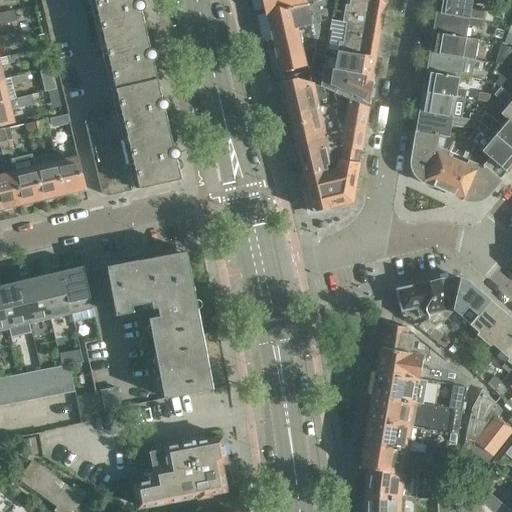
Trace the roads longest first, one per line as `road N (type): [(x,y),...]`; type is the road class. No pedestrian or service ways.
road 1 (residential): [(367,236),(406,0)]
road 2 (secondary): [(269,266),(225,88),(210,63)]
road 3 (secondary): [(210,63),(247,272)]
road 4 (residential): [(0,245),(191,202)]
road 5 (secondary): [(284,409),(289,382),(269,266)]
road 6 (secondary): [(247,272),(284,409)]
